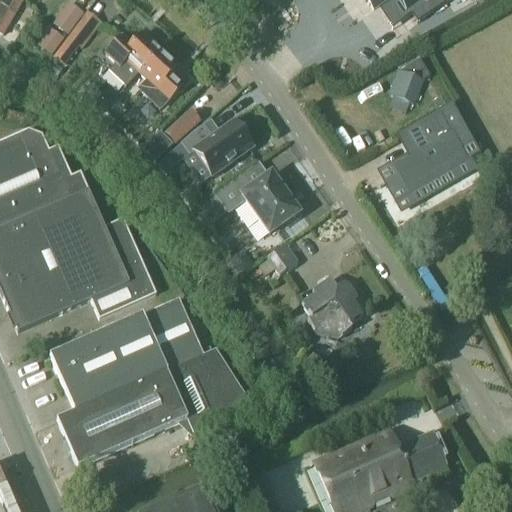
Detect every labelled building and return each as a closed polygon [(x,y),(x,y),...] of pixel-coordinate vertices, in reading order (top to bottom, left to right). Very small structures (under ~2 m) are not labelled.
[(0,0),(0,33),(8,19),(11,20),(22,0),(0,0)] [(416,27),(446,5),(442,0),(362,0),(372,13),(390,0),(396,0),(410,19),(416,27)] [(82,17),(67,6),(52,27),(66,38),(82,17)] [(68,38),(52,61),(63,69),(79,46),(81,44),(84,47),(100,26),(85,15),(68,38)] [(135,78),(158,54),(140,38),(130,48),(120,39),(102,59),(111,68),(106,74),(124,90),(135,78)] [(135,78),(144,86),(136,94),(156,114),(179,90),(167,79),(175,71),(158,54),(135,78)] [(395,78),(387,101),(409,110),(417,87),(428,80),(415,58),(393,71),(397,77),(395,78)] [(101,94),(91,104),(101,114),(111,103),(101,94)] [(199,125),(188,113),(163,136),(173,148),(199,125)] [(464,165),(438,118),(415,131),(427,151),(389,172),(403,199),(464,165)] [(179,147),(188,158),(192,155),(210,180),(250,152),(232,125),(211,140),(202,128),(190,137),(179,147)] [(121,223),(102,232),(78,177),(69,181),(56,151),(47,155),(40,139),(26,134),(0,145),(0,301),(16,337),(89,305),(97,323),(154,298),(121,223)] [(214,199),(193,216),(204,232),(225,215),(226,216),(243,205),(267,239),(297,218),(269,179),(251,191),(242,179),(214,199)] [(295,268),(283,252),(266,264),(257,271),(264,280),(273,273),(278,280),(295,268)] [(241,256),(227,266),(237,279),(251,269),(241,256)] [(358,319),(357,317),(356,318),(351,311),(353,310),(346,298),(347,297),(345,295),(344,296),(340,290),(334,294),(327,285),(309,298),(312,302),(300,310),(309,323),(305,325),(317,342),(337,345),(349,337),(346,333),(360,324),(357,320),(358,319)] [(202,360),(177,304),(47,361),(72,418),(202,361),(202,360)] [(252,414),(214,355),(202,360),(202,361),(72,418),(54,426),(75,474),(184,426),(191,441),(252,414)] [(445,471),(430,437),(394,452),(387,438),(310,471),(328,511),(367,511),(412,493),(409,487),(445,471)] [(262,472),(235,484),(247,511),(275,511),(278,511),(262,472)] [(209,511),(202,496),(166,511),(209,511)]
